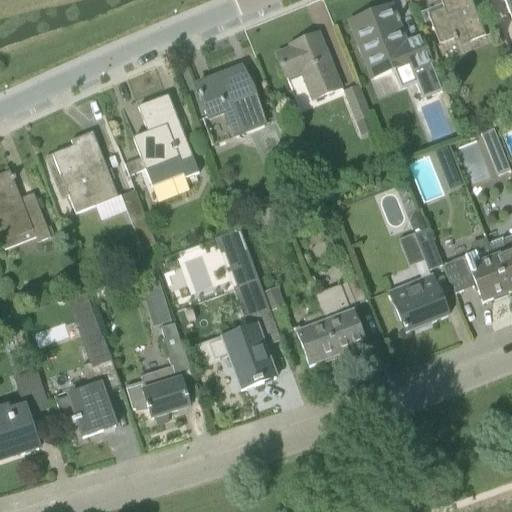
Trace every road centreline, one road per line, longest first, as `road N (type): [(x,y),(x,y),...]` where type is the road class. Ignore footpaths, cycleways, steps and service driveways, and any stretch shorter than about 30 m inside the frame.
road 1 (residential): [(63,511),(285,446),(511,359)]
road 2 (residential): [(0,112),(242,0)]
